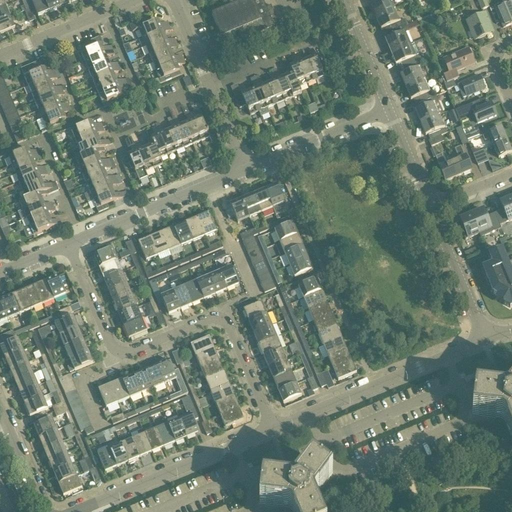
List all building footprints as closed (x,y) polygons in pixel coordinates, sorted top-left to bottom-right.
[(26,0),(21,0),(26,11),(30,9),(26,0)] [(44,0),(33,0),(31,1),(38,17),(50,13),(44,0)] [(57,0),(44,0),(50,13),(61,8),(57,0)] [(57,0),(61,8),(72,3),(70,0),(57,0)] [(245,0),(246,1),(212,16),(222,39),(238,32),(242,41),(279,26),(271,7),(266,9),(262,0),(245,0)] [(374,0),(376,3),(371,6),(376,18),(395,10),(390,0),(374,0)] [(485,0),(477,0),(481,11),(489,8),(485,0)] [(504,3),(494,7),(503,29),(511,24),(511,4),(511,3),(506,6),(504,3)] [(6,7),(0,9),(0,22),(11,18),(6,7)] [(30,9),(26,11),(25,12),(29,23),(35,21),(30,9)] [(395,10),(376,18),(381,31),(387,29),(389,34),(406,26),(404,21),(400,22),(395,10)] [(485,14),(466,22),(474,41),(493,33),(485,14)] [(11,18),(0,22),(0,35),(15,29),(11,18)] [(145,20),(130,26),(133,33),(138,30),(142,39),(169,28),(168,24),(160,27),(158,22),(147,27),(145,20)] [(391,39),(385,41),(390,54),(400,50),(410,45),(405,33),(408,32),(406,26),(389,34),(391,39)] [(169,28),(142,39),(145,47),(165,39),(164,35),(171,32),(169,28)] [(94,49),(81,55),(85,63),(112,52),(111,48),(103,51),(101,47),(103,46),(100,38),(90,42),(94,49)] [(165,39),(145,47),(149,56),(176,44),(175,40),(167,43),(165,39)] [(65,55),(63,51),(60,43),(54,45),(59,58),(65,55)] [(176,44),(149,56),(152,64),(172,56),(171,51),(178,48),(176,44)] [(400,50),(390,54),(396,66),(402,64),(404,69),(417,63),(421,61),(419,56),(415,58),(410,45),(400,50)] [(448,73),(443,75),(447,84),(453,82),(453,81),(458,79),(455,73),(474,65),(468,50),(443,60),(448,73)] [(311,60),(307,62),(316,82),(324,78),(313,51),(308,53),(311,60)] [(108,63),(107,59),(114,56),(112,52),(85,63),(88,71),(108,63)] [(172,56),(152,64),(156,72),(183,61),(182,57),(174,60),(172,56)] [(300,56),(296,58),(307,85),(316,82),(307,62),(303,64),(300,56)] [(290,69),(298,89),(299,89),(307,85),(296,58),(292,60),(295,67),(290,69)] [(183,61),(156,72),(159,81),(180,73),(178,68),(185,65),(183,61)] [(108,63),(88,71),(92,80),(122,67),(121,64),(118,66),(118,64),(110,67),(108,63)] [(406,74),(400,76),(405,89),(425,81),(417,63),(404,69),(406,74)] [(37,64),(21,70),(24,77),(25,78),(24,78),(28,87),(55,75),(54,71),(46,75),(44,70),(39,72),(39,71),(39,70),(37,64)] [(122,67),(92,80),(95,88),(115,80),(114,76),(124,71),(122,67)] [(289,77),(285,79),(293,99),(301,95),(299,89),(298,89),(290,69),(290,68),(286,70),(289,77)] [(277,73),(273,75),(284,103),(293,99),(285,79),(280,81),(277,73)] [(55,75),(28,87),(32,95),(51,87),(50,83),(57,80),(55,75)] [(272,84),(268,86),(276,106),(284,103),(273,75),(269,77),(272,84)] [(479,77),(457,86),(463,100),(485,90),(479,77)] [(95,88),(99,96),(126,85),(124,81),(117,84),(115,80),(95,88)] [(260,80),(256,82),(267,110),(276,106),(268,86),(263,88),(260,80)] [(425,81),(405,89),(410,101),(416,99),(418,104),(432,98),(425,81)] [(255,92),(251,93),(259,113),(267,110),(256,82),(252,84),(255,92)] [(453,82),(447,84),(444,85),(446,91),(455,87),(453,82)] [(126,85),(99,96),(104,108),(112,105),(110,102),(122,97),(120,92),(128,89),(129,91),(132,89),(130,83),(126,85)] [(51,87),(32,95),(35,104),(62,92),(61,88),(53,91),(51,87)] [(241,95),(234,98),(239,110),(246,107),(250,117),(259,113),(251,93),(246,95),(243,87),(239,89),(241,95)] [(8,90),(0,93),(0,100),(10,96),(8,90)] [(62,92),(35,104),(39,112),(58,104),(57,99),(64,96),(62,92)] [(10,96),(0,100),(0,104),(1,107),(13,102),(10,96)] [(420,109),(415,112),(420,124),(439,116),(432,98),(418,104),(420,109)] [(480,101),(460,110),(463,118),(473,114),(477,124),(496,117),(490,104),(482,107),(480,101)] [(13,102),(1,107),(3,113),(15,108),(13,102)] [(58,104),(39,112),(42,120),(69,109),(68,105),(60,108),(58,104)] [(318,112),(315,104),(307,108),(310,116),(318,112)] [(15,108),(3,113),(6,118),(17,113),(15,108)] [(42,120),(36,123),(40,132),(50,127),(51,130),(61,126),(60,123),(66,121),(64,116),(71,113),(69,109),(42,120)] [(17,113),(6,118),(8,124),(20,119),(17,113)] [(193,113),(189,115),(201,142),(210,139),(201,119),(197,121),(193,113)] [(188,124),(184,126),(193,146),(201,142),(189,115),(185,116),(188,124)] [(439,116),(420,124),(425,137),(431,134),(433,140),(441,136),(447,134),(439,116)] [(20,119),(8,124),(11,130),(18,127),(22,125),(20,119)] [(171,119),(167,120),(172,131),(168,133),(176,153),(184,149),(173,122),(171,119)] [(177,120),(173,122),(184,149),(193,146),(184,126),(180,128),(177,120)] [(91,123),(72,132),(75,140),(103,129),(106,128),(104,123),(93,128),(91,123)] [(159,124),(155,126),(156,129),(168,156),(176,153),(168,133),(163,135),(160,127),(159,124)] [(18,127),(11,130),(13,135),(20,132),(18,127)] [(461,128),(455,130),(457,134),(462,146),(468,144),(467,143),(465,137),(463,132),(461,128)] [(103,129),(75,140),(79,149),(99,140),(97,136),(104,133),(103,129)] [(155,138),(151,140),(159,160),(160,160),(168,156),(156,129),(152,131),(155,138)] [(501,129),(482,137),(484,142),(490,140),(493,147),(506,142),(501,129)] [(478,132),(465,137),(467,143),(480,137),(478,132)] [(433,140),(428,142),(431,148),(443,143),(441,136),(433,140)] [(131,139),(125,142),(128,150),(130,149),(133,155),(128,157),(131,164),(128,165),(131,170),(134,169),(139,183),(148,179),(146,173),(134,146),(131,139)] [(150,148),(145,150),(154,170),(163,166),(160,160),(159,160),(151,140),(151,139),(146,141),(150,148)] [(99,140),(79,149),(82,157),(103,148),(103,149),(113,145),(111,140),(100,144),(99,140)] [(506,142),(493,147),(498,159),(511,154),(506,142)] [(138,144),(134,146),(146,173),(154,170),(145,150),(141,152),(138,144)] [(458,160),(452,163),(458,177),(471,172),(465,158),(461,147),(454,150),(458,160)] [(82,157),(75,159),(79,168),(99,160),(97,156),(105,153),(103,149),(103,148),(82,157)] [(433,149),(430,151),(433,159),(435,158),(439,168),(439,169),(445,182),(458,177),(452,163),(446,166),(441,155),(438,157),(435,150),(433,149)] [(28,150),(8,158),(12,167),(39,156),(42,154),(40,150),(30,155),(28,150)] [(484,151),(478,153),(483,164),(488,162),(484,151)] [(478,153),(473,155),(477,167),(483,164),(478,153)] [(39,156),(12,167),(15,175),(35,167),(34,163),(41,160),(39,156)] [(99,160),(79,168),(83,177),(110,165),(113,164),(112,159),(101,164),(99,160)] [(210,163),(212,168),(220,164),(218,159),(210,163)] [(110,165),(83,177),(86,185),(106,176),(104,172),(112,169),(110,165)] [(323,198),(368,183),(363,166),(317,181),(323,198)] [(35,167),(15,175),(19,184),(46,172),(44,168),(37,171),(35,167)] [(46,172),(19,184),(22,192),(42,184),(41,179),(48,176),(46,172)] [(106,176),(86,185),(89,193),(117,182),(115,178),(108,181),(106,176)] [(117,182),(89,193),(93,202),(113,193),(111,189),(122,184),(121,180),(117,182)] [(22,192),(26,200),(57,188),(55,183),(44,188),(42,184),(22,192)] [(277,186),(265,191),(273,209),(284,204),(277,186)] [(26,200),(19,203),(23,211),(43,203),(41,199),(58,192),(57,188),(26,200)] [(138,189),(134,191),(137,199),(142,197),(141,194),(140,194),(138,189)] [(265,191),(253,196),(261,214),(273,209),(265,191)] [(115,207),(114,203),(128,197),(126,193),(115,197),(113,193),(93,202),(98,214),(109,210),(107,206),(109,210),(115,207)] [(253,196),(242,201),(249,219),(261,214),(253,196)] [(511,221),(511,199),(500,203),(504,211),(495,215),(500,226),(511,221)] [(242,201),(230,206),(237,224),(249,219),(242,201)] [(383,210),(389,209),(390,216),(397,215),(394,202),(382,204),(383,210)] [(43,203),(23,211),(26,220),(57,207),(56,203),(45,207),(43,203)] [(333,227),(351,221),(346,205),(328,211),(333,227)] [(57,207),(26,220),(30,228),(50,220),(48,216),(58,211),(57,207),(58,207),(57,207)] [(472,215),(471,215),(481,238),(501,230),(500,226),(495,215),(486,218),(483,211),(472,215)] [(208,214),(197,219),(204,238),(216,233),(208,214)] [(463,228),(460,230),(466,244),(481,238),(471,215),(471,216),(460,220),(463,228)] [(290,218),(278,223),(280,226),(292,221),(290,218)] [(197,219),(185,224),(193,243),(204,238),(197,219)] [(50,220),(30,228),(34,237),(61,225),(59,221),(51,224),(50,220)] [(278,223),(267,228),(268,231),(280,226),(278,223)] [(185,224),(173,229),(181,248),(193,243),(185,224)] [(293,224),(275,232),(280,244),(298,236),(293,224)] [(267,228),(255,232),(257,236),(268,231),(267,228)] [(173,229),(162,234),(169,252),(181,248),(173,229)] [(254,230),(240,236),(242,242),(253,237),(257,236),(255,232),(254,230)] [(162,234),(150,239),(158,257),(169,252),(162,234)] [(298,236),(280,244),(284,256),(303,248),(298,236)] [(253,237),(242,242),(244,247),(256,243),(253,237)] [(262,238),(258,239),(263,251),(267,250),(262,238)] [(150,239),(138,244),(146,262),(158,257),(150,239)] [(360,247),(368,271),(383,266),(384,271),(396,268),(393,261),(387,263),(379,241),(360,247)] [(131,242),(125,244),(131,256),(134,255),(136,254),(131,242)] [(209,248),(209,250),(211,254),(223,249),(221,243),(209,248)] [(256,243),(244,247),(247,253),(258,248),(256,243)] [(258,248),(247,253),(249,258),(260,253),(258,248)] [(303,248),(284,256),(289,267),(308,259),(303,248)] [(113,250),(94,257),(99,269),(118,261),(113,250)] [(209,250),(198,255),(199,259),(211,254),(209,250)] [(267,250),(263,251),(268,262),(272,261),(267,250)] [(224,251),(212,256),(214,260),(215,262),(227,257),(224,251)] [(498,297),(505,302),(503,304),(510,309),(511,306),(511,305),(511,284),(503,262),(506,261),(501,251),(489,256),(493,266),(483,270),(493,294),(494,294),(498,297)] [(260,253),(249,258),(251,263),(262,258),(260,253)] [(134,255),(131,256),(135,268),(139,266),(134,255)] [(198,255),(186,260),(188,264),(199,259),(198,255)] [(212,256),(201,261),(202,265),(214,260),(212,256)] [(262,258),(251,263),(253,268),(265,263),(262,258)] [(308,259),(289,267),(294,279),(313,271),(308,259)] [(186,260),(175,265),(176,268),(188,264),(186,260)] [(118,261),(99,269),(104,281),(122,273),(118,261)] [(201,261),(189,266),(191,270),(202,265),(201,261)] [(272,261),(268,262),(273,274),(276,272),(272,261)] [(265,263),(253,268),(255,273),(267,269),(265,263)] [(175,265),(163,270),(164,273),(176,268),(175,265)] [(139,266),(135,268),(140,280),(144,278),(139,266)] [(189,266),(178,271),(179,275),(191,270),(189,266)] [(149,268),(144,270),(148,280),(164,273),(163,270),(152,274),(149,268)] [(231,268),(219,273),(227,291),(239,286),(231,268)] [(267,269),(255,273),(258,278),(269,274),(267,269)] [(178,271),(166,276),(167,280),(179,275),(178,271)] [(276,272),(273,274),(278,286),(281,284),(276,272)] [(122,273),(104,281),(109,293),(127,285),(122,273)] [(219,273),(208,277),(215,296),(227,291),(219,273)] [(269,274),(258,278),(260,284),(271,279),(269,274)] [(166,276),(149,283),(154,293),(159,291),(156,284),(167,280),(166,276)] [(59,277),(47,282),(54,300),(66,295),(59,277)] [(208,277),(196,282),(204,301),(215,296),(208,277)] [(144,278),(140,280),(145,291),(149,290),(144,278)] [(271,279),(260,284),(262,289),(273,284),(271,279)] [(317,280),(298,288),(303,300),(322,292),(317,280)] [(47,282),(35,287),(43,305),(54,300),(47,282)] [(196,282),(185,287),(192,306),(204,301),(196,282)] [(273,284),(262,289),(264,294),(276,289),(273,284)] [(127,285),(109,293),(114,304),(132,297),(137,295),(135,289),(130,291),(127,285)] [(35,287),(24,292),(31,310),(43,305),(35,287)] [(185,287),(173,292),(181,311),(192,306),(185,287)] [(149,290),(145,291),(150,303),(154,302),(149,290)] [(24,292),(12,296),(20,315),(31,310),(24,292)] [(173,292),(161,297),(169,316),(181,311),(173,292)] [(322,292),(303,300),(308,311),(327,303),(322,292)] [(285,293),(282,295),(287,307),(290,305),(285,293)] [(382,301),(383,306),(370,310),(375,326),(414,313),(409,295),(391,301),(390,298),(382,301)] [(12,296),(0,301),(8,320),(20,315),(12,296)] [(279,296),(275,298),(280,309),(284,308),(279,296)] [(132,297),(114,304),(119,316),(137,308),(132,297)] [(0,301),(0,323),(8,320),(0,301)] [(154,302),(150,303),(155,315),(159,313),(154,302)] [(262,303),(244,311),(249,323),(267,315),(262,303)] [(327,303),(308,311),(313,323),(332,315),(327,303)] [(290,305),(287,307),(292,318),(295,317),(290,305)] [(71,307),(59,312),(60,314),(62,318),(74,313),(71,307)] [(137,308),(119,316),(124,328),(142,320),(137,308)] [(284,308),(280,309),(285,321),(289,320),(284,308)] [(159,313),(155,315),(160,327),(166,324),(161,312),(159,313)] [(60,314),(49,319),(50,323),(62,318),(60,314)] [(267,315),(249,323),(253,334),(272,327),(267,315)] [(332,315),(313,323),(318,335),(337,327),(332,315)] [(58,331),(52,334),(54,339),(60,336),(79,329),(74,317),(55,325),(58,331)] [(295,317),(292,318),(297,330),(300,328),(295,317)] [(49,319),(37,324),(39,328),(50,323),(49,319)] [(142,320),(124,328),(129,340),(147,332),(142,320)] [(289,320),(285,321),(290,333),(293,331),(289,320)] [(37,324),(26,329),(27,333),(39,328),(37,324)] [(272,327),(253,334),(258,346),(277,338),(272,327)] [(337,327),(318,335),(323,347),(342,339),(337,327)] [(300,328),(297,330),(302,342),(305,340),(300,328)] [(26,329),(14,334),(16,338),(27,333),(26,329)] [(79,329),(60,336),(65,348),(83,340),(79,329)] [(42,330),(38,332),(43,343),(47,342),(42,330)] [(293,331),(290,333),(295,344),(298,343),(293,331)] [(13,332),(1,337),(3,343),(16,338),(14,334),(13,332)] [(35,333),(31,335),(36,346),(40,345),(35,333)] [(277,338),(258,346),(263,358),(282,350),(277,338)] [(209,339),(191,346),(196,358),(214,350),(209,339)] [(342,339),(323,347),(328,358),(347,350),(342,339)] [(18,340),(0,347),(0,348),(5,360),(23,352),(18,340)] [(83,340),(65,348),(70,360),(88,352),(83,340)] [(305,340),(302,342),(307,353),(310,352),(305,340)] [(47,342),(43,343),(48,355),(52,354),(47,342)] [(298,343),(295,344),(300,356),(303,355),(298,343)] [(40,345),(36,346),(41,358),(45,357),(40,345)] [(214,350),(196,358),(201,370),(219,362),(214,350)] [(282,350),(263,358),(268,370),(287,362),(282,350)] [(347,350),(328,358),(333,370),(351,362),(347,350)] [(23,352),(5,360),(10,371),(28,364),(23,352)] [(73,366),(68,368),(70,374),(93,364),(88,352),(70,360),(73,366)] [(178,352),(172,354),(177,366),(179,365),(183,364),(178,352)] [(310,352),(307,353),(312,365),(315,364),(310,352)] [(52,354),(48,355),(53,367),(57,365),(52,354)] [(303,355),(300,356),(305,368),(308,367),(303,355)] [(45,357),(41,358),(46,370),(50,368),(45,357)] [(169,361),(157,366),(165,385),(177,380),(173,372),(169,361)] [(219,362),(201,370),(206,381),(224,374),(219,362)] [(287,362),(268,370),(273,381),(292,374),(287,362)] [(351,362),(333,370),(338,382),(357,374),(351,362)] [(28,364),(10,371),(15,383),(33,375),(28,364)] [(183,364),(179,365),(184,377),(188,375),(183,364)] [(315,364),(312,365),(316,377),(320,375),(315,364)] [(53,367),(59,380),(61,386),(72,381),(70,375),(62,379),(57,365),(53,367)] [(157,366),(145,371),(153,390),(165,385),(157,366)] [(308,367),(305,368),(309,380),(313,378),(308,367)] [(50,368),(46,370),(51,381),(55,380),(50,368)] [(176,380),(176,382),(182,379),(178,370),(173,372),(177,380),(176,380)] [(145,371),(134,376),(141,394),(153,390),(145,371)] [(224,374),(206,381),(211,393),(229,385),(224,374)] [(292,374),(273,381),(278,393),(297,385),(292,374)] [(320,375),(316,377),(321,389),(327,386),(322,374),(320,375)] [(33,375),(15,383),(20,395),(38,387),(33,375)] [(188,375),(184,377),(189,388),(193,387),(188,375)] [(134,376),(122,381),(130,399),(141,394),(134,376)] [(309,380),(307,380),(312,392),(318,390),(313,378),(309,380)] [(55,380),(51,381),(56,393),(60,391),(55,380)] [(72,381),(61,386),(63,390),(74,386),(72,381)] [(122,381),(110,386),(118,404),(130,399),(122,381)] [(181,393),(170,397),(171,401),(188,394),(184,385),(179,387),(181,393)] [(229,385),(211,393),(216,405),(234,397),(229,385)] [(297,385),(278,393),(283,405),(302,397),(297,385)] [(74,386),(63,390),(65,396),(77,391),(74,386)] [(110,386),(99,391),(106,409),(118,404),(110,386)] [(38,387),(20,395),(25,406),(43,398),(38,387)] [(193,387),(189,388),(194,400),(197,399),(193,387)] [(474,394),(471,415),(501,418),(506,422),(511,437),(511,390),(509,395),(508,395),(503,397),(474,394)] [(77,391),(65,396),(68,401),(79,397),(77,391)] [(79,397),(68,401),(70,407),(81,402),(79,397)] [(170,397),(158,402),(160,406),(171,401),(170,397)] [(190,397),(173,404),(174,408),(183,404),(187,413),(190,411),(194,421),(199,419),(190,397)] [(234,397),(216,405),(220,417),(239,409),(234,397)] [(48,410),(45,404),(43,398),(25,406),(30,418),(48,410)] [(197,399),(194,400),(199,412),(203,410),(197,399)] [(81,402),(70,407),(72,412),(83,407),(81,402)] [(158,402),(147,407),(148,411),(160,406),(158,402)] [(58,412),(67,408),(65,403),(61,404),(53,408),(55,413),(58,412)] [(173,404),(161,409),(163,413),(174,408),(173,404)] [(83,407),(72,412),(74,417),(86,412),(83,407)] [(147,407),(135,412),(136,416),(148,411),(147,407)] [(67,408),(58,412),(60,417),(65,415),(70,426),(74,424),(67,408)] [(161,409),(150,414),(151,418),(163,413),(161,409)] [(239,409),(220,417),(225,429),(244,421),(239,409)] [(203,410),(199,412),(204,424),(207,422),(203,410)] [(86,412),(74,417),(77,422),(88,417),(86,412)] [(135,412),(124,417),(125,421),(136,416),(135,412)] [(150,414),(138,419),(139,423),(151,418),(150,414)] [(123,415),(111,420),(113,426),(125,421),(124,417),(123,415)] [(191,415),(180,420),(187,439),(199,434),(191,415)] [(88,417),(77,422),(79,428),(90,423),(88,417)] [(52,419),(34,427),(39,439),(57,431),(52,419)] [(138,419),(126,424),(127,428),(139,423),(138,419)] [(180,420),(168,425),(176,443),(187,439),(180,420)] [(207,422),(204,424),(202,424),(207,436),(212,434),(207,422)] [(90,423),(79,428),(81,433),(85,431),(92,428),(90,423)] [(74,424),(70,426),(75,437),(79,436),(74,424)] [(126,424),(114,429),(116,432),(127,428),(126,424)] [(168,425),(156,430),(164,448),(176,443),(168,425)] [(92,428),(85,431),(87,437),(95,433),(92,428)] [(114,429),(103,434),(104,437),(106,443),(112,441),(110,437),(113,435),(113,434),(116,432),(114,429)] [(139,437),(133,440),(140,458),(152,453),(145,435),(142,430),(137,432),(139,437)] [(156,430),(145,435),(152,453),(164,448),(156,430)] [(57,431),(39,439),(44,451),(62,443),(57,431)] [(103,434),(90,439),(92,442),(104,437),(103,434)] [(79,436),(75,437),(80,449),(84,447),(79,436)] [(133,440),(121,445),(129,463),(140,458),(133,440)] [(62,443),(44,451),(48,462),(67,455),(62,443)] [(121,445),(109,450),(117,468),(129,463),(121,445)] [(84,447),(80,449),(85,461),(89,459),(84,447)] [(109,450),(97,455),(105,473),(117,468),(109,450)] [(67,455),(48,462),(53,474),(72,466),(67,455)] [(89,459),(85,461),(90,472),(93,471),(89,459)] [(262,483),(259,504),(288,508),(293,511),(316,511),(311,500),(331,474),(314,461),(296,484),(291,486),(262,483)] [(72,466),(53,474),(58,486),(77,478),(72,466)] [(95,470),(93,471),(90,472),(95,484),(100,482),(95,470)] [(77,478),(58,486),(63,497),(82,489),(77,478)]
